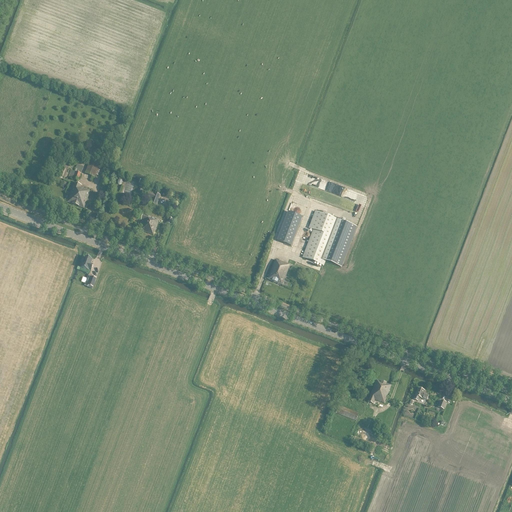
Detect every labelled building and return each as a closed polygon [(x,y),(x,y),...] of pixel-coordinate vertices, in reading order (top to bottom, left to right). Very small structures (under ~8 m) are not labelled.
[(85,174),(97,178),(103,163),(91,158),(85,174)] [(81,174),(83,167),(77,165),(74,172),(70,170),(68,177),(78,181),(81,174)] [(90,191),(80,188),(81,185),(75,183),(68,202),(84,208),(90,191)] [(139,186),(136,195),(142,197),(142,196),(152,199),(150,204),(156,206),(161,195),(155,193),(154,193),(144,190),(145,188),(139,186)] [(359,209),(361,204),(348,199),(347,202),(349,203),(348,207),(341,204),(340,207),(353,212),(354,207),(359,209)] [(288,211),(277,241),(291,246),(302,217),(288,211)] [(314,230),(303,258),(323,265),(325,261),(341,267),(356,227),(316,212),(310,228),(314,230)] [(141,221),(144,222),(141,230),(153,235),(159,221),(146,216),(143,215),(141,221)] [(92,259),(85,257),(81,268),(88,270),(89,269),(91,270),(93,265),(91,264),(92,259)] [(283,285),(290,266),(279,262),(275,261),(268,279),(283,285)] [(89,282),(88,285),(93,287),(94,284),(96,278),(91,276),(89,282)] [(391,386),(376,381),(368,403),(373,405),(375,401),(380,403),(380,402),(384,404),(391,386)] [(420,388),(419,389),(418,388),(413,400),(417,401),(418,397),(426,400),(428,396),(423,394),(424,391),(422,390),(422,389),(420,388)] [(438,408),(444,410),(446,403),(440,400),(438,408)] [(356,421),(358,414),(339,406),(336,405),(333,413),(335,414),(336,413),(356,421)] [(355,437),(353,442),(372,449),(373,444),(355,437)]
